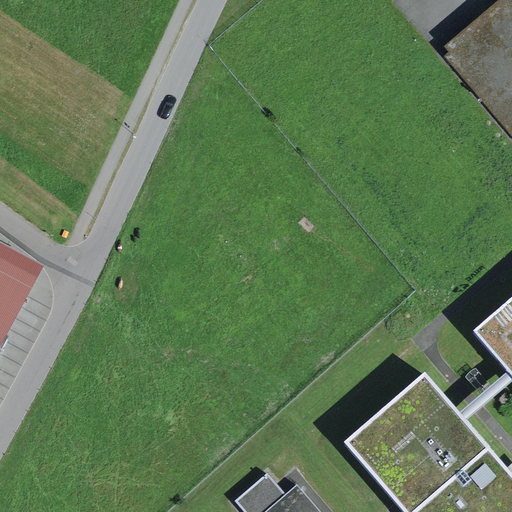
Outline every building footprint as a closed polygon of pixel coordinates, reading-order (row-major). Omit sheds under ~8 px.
[(511,0),(508,0),(444,55),(511,135),(511,0)] [(0,336),(0,330),(28,278),(0,263),(0,353),(7,340),(0,336)] [(511,300),(473,334),(511,378),(511,300)] [(511,511),(511,476),(424,375),(344,445),(401,511),(511,511)] [(319,511),(297,485),(285,495),(267,474),(235,502),(243,511),(319,511)]
